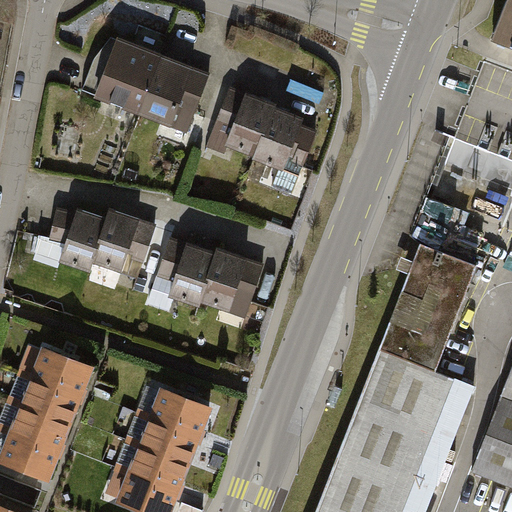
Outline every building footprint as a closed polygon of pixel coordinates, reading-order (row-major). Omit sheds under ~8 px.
[(511,51),(511,0),(506,0),(490,43),(511,51)] [(85,98),(138,117),(161,56),(108,36),(85,98)] [(213,75),(161,56),(138,117),(168,129),(177,106),(199,114),(213,75)] [(227,151),(248,158),(268,105),(226,89),(202,153),(224,161),(227,151)] [(302,117),(268,105),(248,158),(280,170),(273,191),(291,197),(314,134),(298,128),(302,117)] [(87,270),(106,220),(73,208),(71,214),(58,209),(38,262),(60,271),(64,261),(87,270)] [(106,220),(87,270),(119,282),(128,259),(144,265),(158,229),(110,211),(106,220)] [(193,304),(211,254),(183,244),(181,250),(167,245),(146,305),(171,314),(176,298),(193,304)] [(211,254),(193,304),(225,316),(227,311),(245,318),(263,267),(213,248),(211,254)] [(414,248),(309,511),(424,511),(472,391),(437,377),(478,273),(414,248)] [(65,423),(86,368),(31,348),(10,403),(65,423)] [(511,511),(511,361),(468,476),(481,511),(511,511)] [(335,387),(327,406),(336,410),(343,390),(335,387)] [(189,467),(210,412),(155,391),(134,446),(189,467)] [(0,461),(44,479),(65,423),(10,403),(0,430),(0,461)] [(141,511),(172,511),(189,467),(134,446),(113,502),(141,511)]
